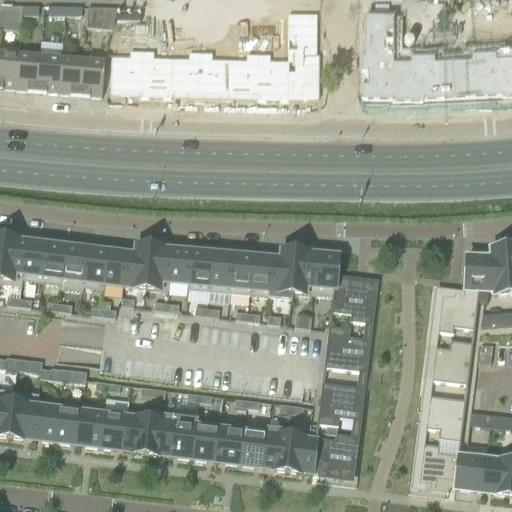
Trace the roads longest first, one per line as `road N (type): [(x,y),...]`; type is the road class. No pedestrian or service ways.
road 1 (residential): [(0,210),(135,226),(511,227)]
road 2 (primary): [(511,153),(256,156),(0,141)]
road 3 (primary): [(0,171),(226,185),(511,183)]
road 4 (unclassified): [(338,131),(0,114)]
road 5 (unclassified): [(511,127),(338,131)]
road 6 (residential): [(339,0),(338,131)]
road 7 (residential): [(125,511),(0,496)]
